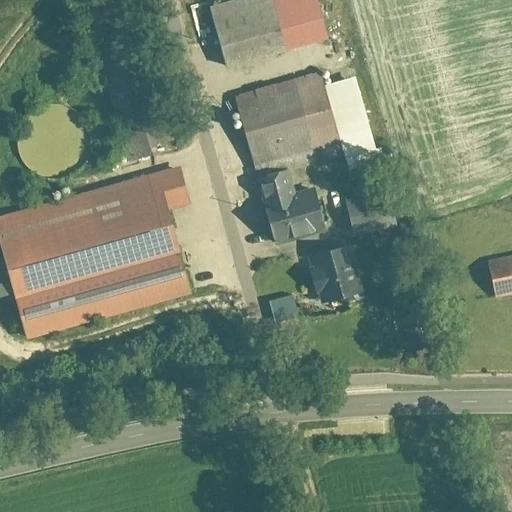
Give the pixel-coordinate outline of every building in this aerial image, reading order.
[(83,0),(119,155),(171,143),(137,0),(83,0)] [(224,0),(199,7),(216,71),(317,45),(304,0),(224,0)] [(239,103),(256,173),(370,145),(353,75),(239,103)] [(184,303),(163,215),(180,211),(169,167),(56,194),(60,208),(0,221),(0,294),(12,344),(184,303)] [(256,180),(274,245),(327,230),(316,187),(294,193),(288,171),(256,180)] [(364,293),(351,243),(306,255),(320,305),(364,293)] [(511,263),(483,270),(490,304),(511,299),(511,263)]
